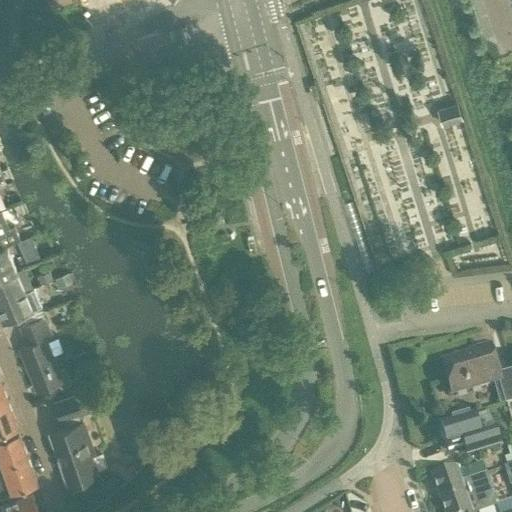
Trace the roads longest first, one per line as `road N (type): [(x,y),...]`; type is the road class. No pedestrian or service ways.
road 1 (primary): [(212,511),(300,459),(326,419),(332,372),(246,0)]
road 2 (residential): [(0,89),(235,0)]
road 3 (residential): [(0,343),(62,511)]
